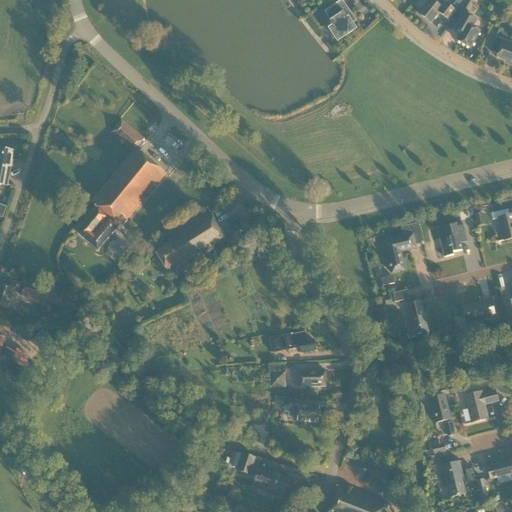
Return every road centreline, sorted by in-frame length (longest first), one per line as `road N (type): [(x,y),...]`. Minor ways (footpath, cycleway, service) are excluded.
road 1 (residential): [(316,511),(357,367),(289,243),(293,211)]
road 2 (tertiary): [(293,211),(242,181),(84,29)]
road 3 (tertiary): [(511,168),(328,212),(293,211)]
road 4 (residential): [(376,0),(430,48),(511,86)]
road 5 (residential): [(38,130),(0,252)]
